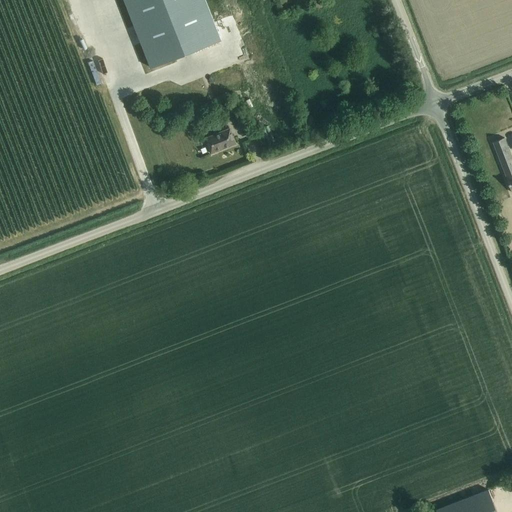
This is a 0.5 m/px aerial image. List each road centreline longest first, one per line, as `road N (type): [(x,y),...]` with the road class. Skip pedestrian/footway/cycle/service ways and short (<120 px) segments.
road 1 (unclassified): [(0,270),(435,103)]
road 2 (unclassified): [(511,301),(435,103)]
